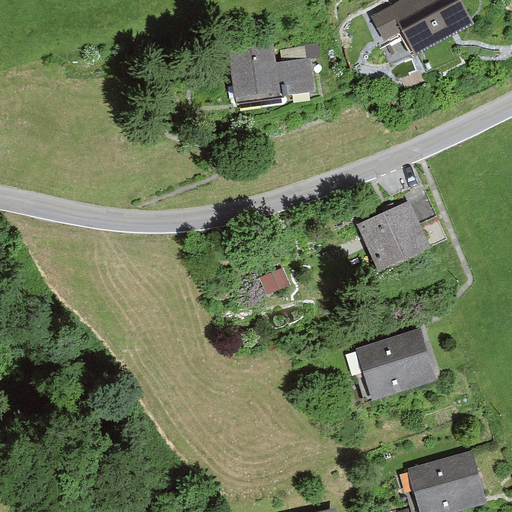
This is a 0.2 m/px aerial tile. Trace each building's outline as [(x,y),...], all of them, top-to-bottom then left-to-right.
[(450,0),(395,0),(364,15),(376,42),(390,35),(399,56),(452,31),(463,25),(450,0)] [(265,44),(219,47),(223,97),(266,93),(265,84),(280,82),(281,98),(312,95),(308,57),(267,61),(265,44)] [(399,206),(348,226),(367,274),(419,253),(399,206)] [(268,287),(294,274),(284,254),(258,267),(268,287)] [(409,336),(345,351),(357,403),(422,387),(409,336)] [(460,458),(398,474),(407,511),(446,511),(472,506),(460,458)]
